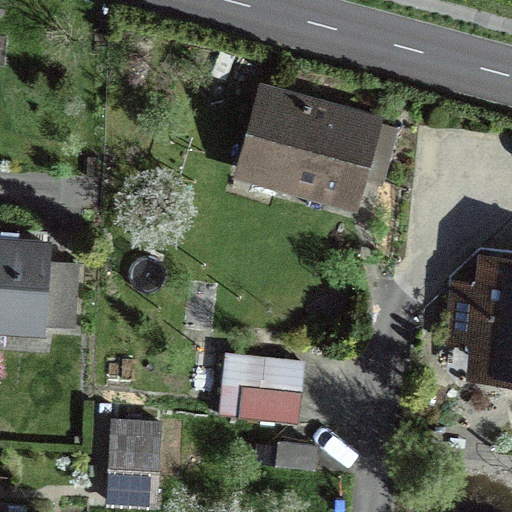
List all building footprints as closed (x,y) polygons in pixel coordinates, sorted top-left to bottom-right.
[(382,127),(261,94),(235,185),(356,219),(382,127)] [(49,251),(0,248),(0,344),(44,347),(49,251)] [(511,374),(511,267),(478,266),(476,295),(455,293),(452,342),(474,344),(472,371),(511,374)] [(295,431),(301,372),(225,365),(219,424),(295,431)] [(157,504),(162,417),(110,414),(105,501),(157,504)] [(257,440),(252,472),(305,480),(310,448),(257,440)] [(55,511),(56,507),(0,503),(0,511),(55,511)]
